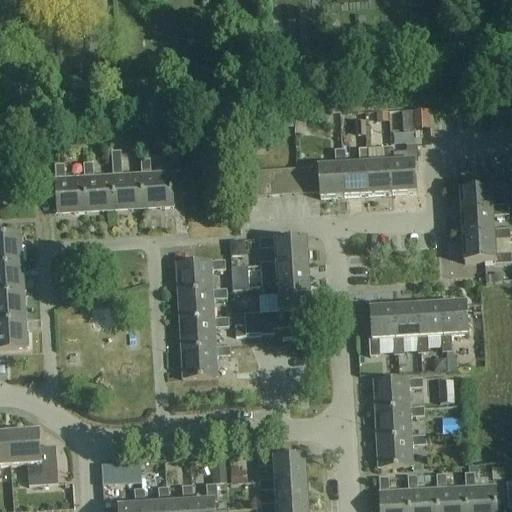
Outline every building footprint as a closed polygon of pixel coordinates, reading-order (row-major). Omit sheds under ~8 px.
[(430,113),(412,114),(413,134),(431,133),(430,113)] [(389,115),(376,116),(377,125),(389,124),(389,115)] [(307,119),(294,120),(295,128),(307,127),(307,119)] [(276,137),(292,135),(291,124),(275,125),(276,137)] [(355,138),(366,138),(365,124),(355,124),(355,138)] [(244,153),(264,151),(263,136),(243,137),(244,153)] [(390,165),(392,196),(417,195),(415,165),(418,165),(417,147),(406,148),(407,154),(393,155),(394,165),(390,165)] [(394,165),(393,155),(393,149),(383,150),(384,166),(370,167),(366,167),(368,198),(392,196),(390,165),(394,165)] [(366,167),(370,167),(369,150),(359,151),(360,167),(345,168),(342,168),(344,200),(368,198),(366,167)] [(342,168),(345,168),(344,152),(335,153),(336,169),(318,170),(319,196),(320,201),(344,200),(342,168)] [(142,177),(141,178),(122,179),(120,154),(111,155),(113,179),(115,213),(144,211),(142,177)] [(142,177),(144,211),(173,209),(171,176),(150,177),(149,162),(140,163),(141,178),(142,177)] [(84,181),(86,215),(115,213),(113,179),(93,181),(92,166),(83,166),(84,181)] [(86,215),(84,181),(64,182),(63,167),(54,168),(57,216),(86,215)] [(305,171),(307,197),(319,196),(318,170),(305,171)] [(295,198),(307,197),(305,171),(293,172),(295,198)] [(282,198),(295,198),(293,172),(281,173),(282,198)] [(268,174),(270,199),(282,198),(281,173),(268,174)] [(255,175),(257,200),(270,199),(268,174),(255,175)] [(245,201),(257,200),(255,175),(243,175),(245,201)] [(493,218),(508,217),(507,207),(492,208),(491,190),(460,193),(462,217),(492,215),(493,218)] [(462,217),(463,241),(494,239),(494,242),(510,241),(509,230),(493,232),(493,218),(492,215),(462,217)] [(0,264),(22,263),(20,234),(0,235),(0,264)] [(495,256),(494,242),(494,239),(463,241),(465,266),(495,264),(495,266),(511,265),(510,255),(495,256)] [(277,268),(308,266),(307,242),(276,244),(275,241),(259,242),(259,252),(276,251),(277,265),(277,268)] [(0,264),(0,293),(23,292),(22,263),(0,264)] [(224,263),(176,266),(178,295),(212,293),(211,274),(225,273),(224,263)] [(278,292),(310,290),(308,266),(277,268),(277,265),(260,266),(261,276),(277,275),(278,289),(278,292)] [(247,271),(231,272),(232,295),(248,294),(247,271)] [(280,316),(259,317),(261,339),(274,338),(274,332),(294,331),(294,329),(293,329),(292,315),(311,314),(310,290),(278,292),(278,289),(262,290),(262,300),(279,299),(280,316)] [(0,322),(25,321),(23,292),(0,293),(0,322)] [(180,324),(214,322),(213,303),(226,302),(226,292),(212,293),(178,295),(180,324)] [(245,295),(245,309),(263,308),(262,294),(245,295)] [(467,306),(442,308),(444,339),(441,339),(442,355),(445,355),(452,354),(451,339),(469,338),(467,306)] [(427,340),(441,339),(444,339),(442,308),(418,309),(420,341),(417,341),(418,357),(428,356),(427,340)] [(403,342),(417,341),(420,341),(418,309),(394,311),(396,342),(393,342),(394,358),(396,358),(404,357),(403,342)] [(379,343),(393,342),(396,342),(394,311),(370,312),(370,315),(371,329),(372,342),(369,343),(370,360),(380,359),(379,343)] [(370,315),(355,315),(356,330),(371,329),(370,315)] [(245,342),(244,320),(233,321),(235,343),(245,342)] [(25,321),(0,322),(0,351),(27,350),(25,321)] [(216,351),(216,350),(215,331),(228,330),(228,321),(214,322),(180,324),(182,353),(216,351)] [(216,351),(182,353),(184,382),(218,380),(216,360),(230,359),(229,349),(216,350),(216,351)] [(452,354),(445,355),(446,375),(458,374),(458,365),(452,354)] [(415,357),(415,370),(427,371),(428,357),(415,357)] [(445,364),(434,365),(435,375),(446,375),(445,364)] [(410,411),(408,391),(422,390),(422,381),(373,384),(375,413),(410,411)] [(455,406),(453,383),(439,384),(440,407),(455,406)] [(211,409),(232,409),(232,400),(211,399),(211,409)] [(411,440),(411,439),(410,420),(424,420),(423,410),(410,411),(375,413),(377,442),(411,440)] [(444,438),(462,436),(461,421),(442,422),(444,438)] [(9,437),(11,469),(27,468),(28,489),(58,487),(56,450),(40,451),(39,435),(9,437)] [(0,469),(11,469),(9,437),(0,437),(0,469)] [(411,440),(377,442),(378,471),(412,469),(411,449),(426,448),(425,439),(411,439),(411,440)] [(275,485),(307,484),(305,459),(275,461),(275,459),(258,460),(258,470),(275,469),(276,482),(275,485)] [(142,487),(141,467),(128,468),(129,488),(142,487)] [(226,474),(213,475),(214,488),(216,488),(226,487),(226,474)] [(232,487),(246,486),(245,474),(231,474),(232,487)] [(467,491),(468,511),(497,511),(496,489),(475,490),(474,476),(469,476),(465,476),(466,491),(467,491)] [(468,511),(467,491),(466,491),(447,492),(446,477),(436,478),(437,492),(438,492),(438,511),(468,511)] [(409,494),(409,511),(438,511),(438,492),(437,492),(418,493),(417,479),(407,479),(408,494),(409,494)] [(409,511),(409,494),(408,494),(389,495),(388,480),(379,481),(380,511),(409,511)] [(308,508),(307,484),(275,485),(276,482),(259,483),(260,493),(276,492),(277,507),(277,510),(308,508)] [(191,506),(191,511),(215,511),(215,504),(217,504),(216,488),(214,488),(206,488),(207,504),(193,505),(191,506)] [(191,511),(191,506),(193,505),(192,489),(182,490),(184,506),(169,507),(166,507),(166,511),(191,511)] [(142,508),(142,511),(166,511),(166,507),(169,507),(168,491),(158,491),(160,507),(145,508),(142,508)] [(142,511),(142,508),(145,508),(144,492),(134,493),(135,509),(118,510),(117,511),(142,511)]
